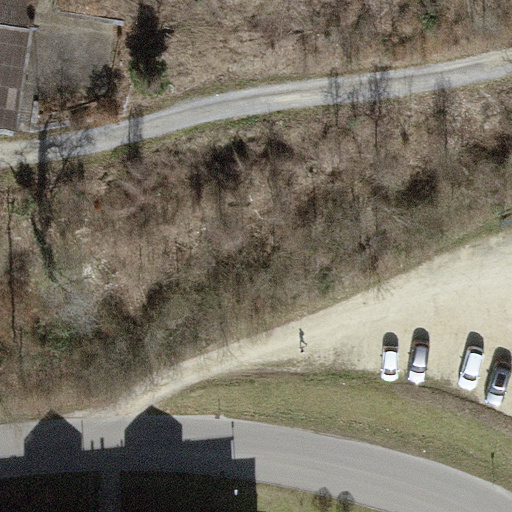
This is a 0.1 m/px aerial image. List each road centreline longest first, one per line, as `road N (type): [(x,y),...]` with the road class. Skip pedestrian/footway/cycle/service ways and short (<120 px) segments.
road 1 (track): [(511,64),(258,100),(0,155)]
road 2 (track): [(67,497),(124,451),(380,298),(511,264)]
road 3 (residential): [(0,501),(426,511)]
